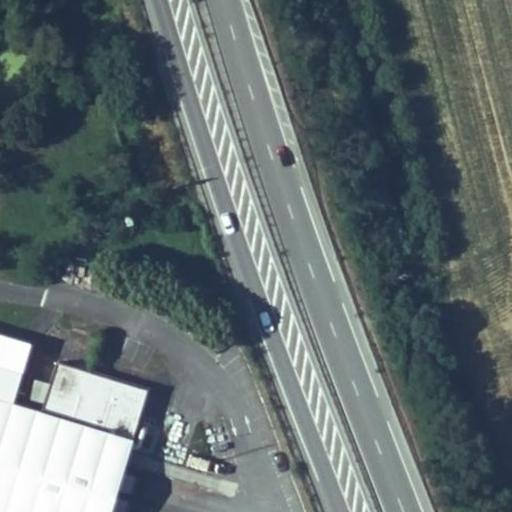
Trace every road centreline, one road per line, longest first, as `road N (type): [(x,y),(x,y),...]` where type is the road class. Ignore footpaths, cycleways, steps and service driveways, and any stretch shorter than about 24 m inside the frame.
road 1 (trunk): [(161,0),(216,183),(340,511)]
road 2 (trunk): [(405,511),(264,130),(226,0)]
